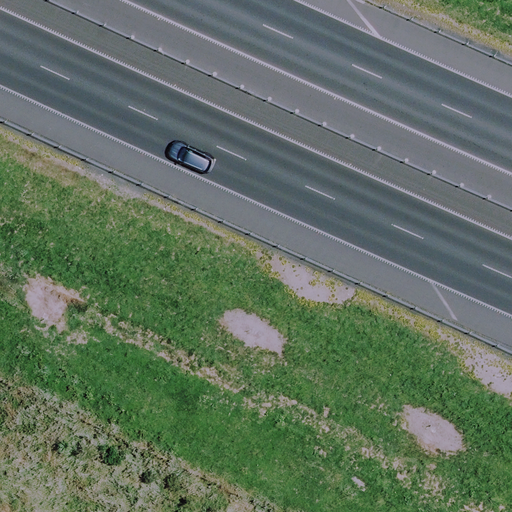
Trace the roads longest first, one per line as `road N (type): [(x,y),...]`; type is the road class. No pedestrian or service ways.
road 1 (motorway): [(511,278),(0,54)]
road 2 (motorway): [(197,0),(511,135)]
